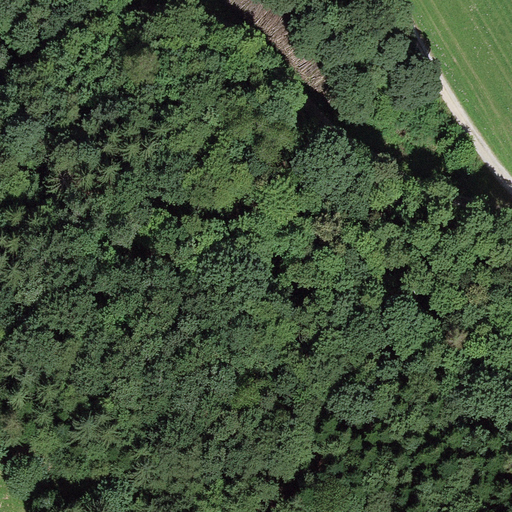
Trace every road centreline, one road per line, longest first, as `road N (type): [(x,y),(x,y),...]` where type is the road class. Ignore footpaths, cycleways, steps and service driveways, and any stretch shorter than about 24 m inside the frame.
road 1 (track): [(511,212),(438,194),(371,163),(239,32),(189,11),(129,11),(99,22),(0,82)]
road 2 (track): [(511,192),(483,159),(394,0)]
